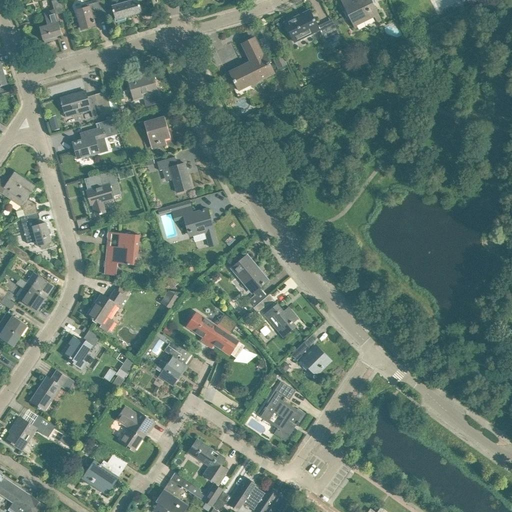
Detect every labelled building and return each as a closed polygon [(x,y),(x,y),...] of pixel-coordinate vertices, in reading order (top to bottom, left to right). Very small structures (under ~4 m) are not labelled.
[(62,35),(57,14),(64,12),(60,0),(56,0),(53,1),(55,10),(44,13),(48,25),(40,27),(40,26),(40,27),(43,40),(44,40),(62,34),(62,35)] [(138,0),(119,0),(117,5),(113,6),(113,8),(105,10),(107,16),(115,14),(116,19),(117,19),(117,21),(126,19),(125,17),(142,12),(138,0)] [(341,0),(340,0),(348,14),(354,27),(374,17),(377,24),(382,21),(379,14),(371,0),(353,0),(344,5),(341,0)] [(107,16),(105,10),(103,1),(83,6),(83,9),(77,11),(82,29),(90,27),(95,25),(95,22),(94,19),(94,20),(93,17),(106,13),(107,16)] [(319,31),(314,20),(310,10),(309,11),(310,13),(297,19),(296,18),(285,23),(289,32),(294,42),(319,31)] [(328,46),(332,44),(342,39),(337,27),(322,34),(328,46)] [(253,61),(230,72),(231,74),(232,73),(235,79),(233,80),(234,82),(232,83),(238,96),(252,89),(250,84),(264,77),(265,78),(274,73),(270,64),(265,55),(263,56),(255,38),(242,44),(244,43),(253,61)] [(273,59),(278,69),(287,65),(283,55),(273,59)] [(128,79),(135,101),(144,99),(146,106),(160,102),(152,72),(128,79)] [(108,97),(113,96),(116,95),(112,83),(104,86),(108,97)] [(97,101),(101,100),(99,93),(87,97),(86,91),(61,98),(62,102),(61,102),(61,104),(62,104),(66,117),(91,110),(93,118),(101,116),(97,101)] [(169,131),(165,116),(144,122),(152,149),(174,143),(171,131),(169,131)] [(86,139),(73,142),(78,158),(87,155),(99,152),(108,150),(104,136),(106,135),(103,127),(94,130),(84,133),(86,139)] [(175,157),(166,160),(157,162),(159,171),(163,169),(167,181),(173,179),(177,192),(192,188),(185,163),(178,165),(175,157)] [(98,175),(86,178),(89,190),(87,190),(91,205),(93,204),(96,215),(100,214),(102,214),(102,213),(105,212),(102,201),(114,198),(113,196),(121,194),(117,182),(114,170),(108,172),(98,175)] [(0,191),(12,199),(24,181),(14,174),(15,173),(14,172),(8,181),(2,177),(0,179),(0,191)] [(34,187),(24,181),(12,199),(22,206),(24,216),(20,217),(22,224),(38,219),(40,218),(36,204),(27,199),(35,186),(34,186),(34,187)] [(193,213),(191,206),(190,201),(158,210),(159,215),(173,211),(175,220),(184,218),(188,231),(192,232),(193,235),(205,232),(209,247),(218,244),(208,208),(193,213)] [(39,224),(38,219),(22,224),(26,237),(28,244),(37,241),(38,246),(51,242),(46,222),(39,224)] [(140,235),(133,235),(123,234),(120,234),(119,247),(108,246),(105,273),(105,274),(116,275),(117,264),(137,266),(140,235)] [(232,235),(225,242),(229,246),(236,240),(232,235)] [(10,242),(7,248),(17,255),(21,249),(10,242)] [(32,256),(21,249),(17,255),(28,262),(32,256)] [(247,255),(240,262),(232,268),(252,292),(254,293),(255,295),(248,301),(254,307),(267,296),(259,287),(268,280),(247,255)] [(54,285),(46,280),(34,272),(27,283),(46,295),(52,285),(54,286),(54,285)] [(46,295),(27,283),(20,278),(16,284),(23,289),(20,293),(17,298),(37,311),(41,306),(39,305),(46,295)] [(108,318),(117,305),(122,308),(128,298),(125,296),(130,288),(120,282),(112,295),(113,297),(111,300),(101,294),(96,301),(97,302),(93,308),(93,307),(88,315),(92,317),(91,318),(93,319),(94,319),(102,324),(101,327),(108,331),(114,322),(108,318)] [(14,294),(9,291),(0,285),(0,292),(5,296),(11,300),(14,294)] [(183,294),(168,291),(161,303),(172,310),(183,294)] [(11,300),(5,296),(0,292),(0,300),(11,308),(14,302),(11,300)] [(270,294),(267,296),(254,307),(258,312),(274,299),(270,294)] [(277,303),(270,310),(264,315),(283,338),(289,333),(297,327),(293,322),(297,318),(298,319),(299,319),(289,307),(283,311),(277,303)] [(28,325),(19,320),(8,312),(1,323),(19,335),(26,325),(27,326),(28,325)] [(193,318),(187,326),(230,355),(239,341),(229,334),(236,323),(224,315),(217,326),(197,312),(196,313),(194,314),(192,315),(193,318)] [(13,345),(19,335),(1,323),(0,323),(0,337),(14,347),(14,346),(13,345)] [(101,337),(97,334),(90,329),(84,338),(86,340),(84,344),(80,341),(80,340),(74,336),(69,343),(71,345),(64,355),(75,361),(73,364),(81,369),(87,361),(83,359),(92,347),(94,348),(101,337)] [(191,353),(183,348),(171,340),(164,350),(173,356),(167,364),(161,360),(156,369),(161,373),(159,376),(173,386),(187,365),(184,363),(191,353)] [(331,362),(315,346),(311,350),(304,343),(306,341),(306,340),(291,355),(298,362),(302,359),(317,375),(331,362)] [(45,411),(62,386),(62,387),(66,382),(72,386),(75,382),(57,370),(51,379),(47,376),(30,401),(39,406),(38,407),(40,409),(41,408),(45,411)] [(269,421),(275,412),(284,419),(275,433),(284,439),(296,423),(298,424),(305,413),(298,408),(296,411),(283,403),(286,397),(290,400),(296,391),(281,381),(268,401),(270,402),(267,408),(265,407),(260,415),(269,421)] [(155,423),(147,417),(140,412),(138,415),(126,407),(117,419),(129,428),(120,441),(134,451),(147,431),(149,432),(155,423)] [(36,429),(48,437),(56,426),(39,415),(38,416),(40,417),(34,426),(20,417),(14,426),(15,427),(7,440),(22,450),(36,429)] [(191,450),(192,451),(203,459),(202,460),(209,465),(203,474),(217,484),(227,469),(221,465),(225,459),(218,454),(217,456),(212,452),(213,450),(197,439),(189,451),(189,452),(191,450)] [(128,462),(120,457),(114,453),(108,463),(104,460),(101,465),(94,460),(82,478),(89,483),(91,480),(93,482),(94,481),(109,491),(107,494),(107,495),(119,477),(119,476),(128,462)] [(175,473),(170,479),(183,488),(191,493),(203,500),(206,495),(200,492),(201,491),(195,486),(187,481),(183,479),(175,473)] [(0,490),(15,501),(9,510),(11,511),(41,511),(46,506),(0,475),(0,490)] [(158,503),(153,511),(154,511),(166,511),(168,510),(171,511),(184,511),(186,509),(189,505),(177,497),(183,488),(170,479),(163,490),(156,501),(158,503)] [(235,493),(228,503),(239,510),(244,503),(246,500),(257,507),(255,511),(257,511),(277,511),(279,510),(280,510),(286,501),(277,495),(279,493),(270,488),(266,494),(255,486),(256,484),(247,479),(242,486),(240,485),(235,493)] [(203,500),(212,507),(223,490),(213,484),(206,495),(203,500)]
